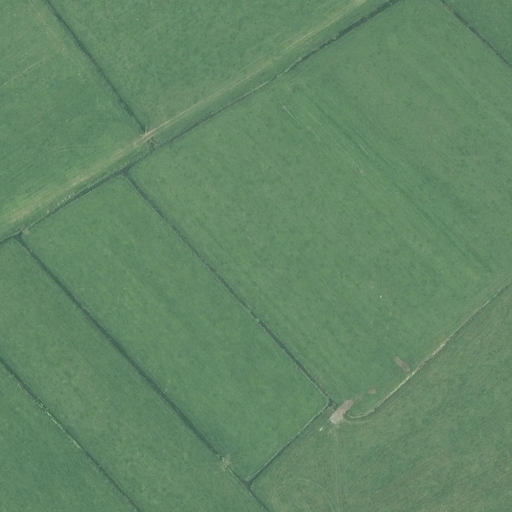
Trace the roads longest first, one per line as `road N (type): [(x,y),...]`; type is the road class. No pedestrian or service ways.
road 1 (track): [(511,273),(383,386),(343,406)]
road 2 (track): [(334,414),(264,485),(286,511)]
